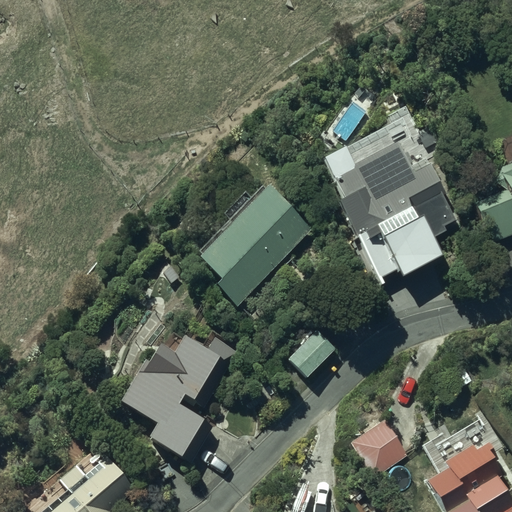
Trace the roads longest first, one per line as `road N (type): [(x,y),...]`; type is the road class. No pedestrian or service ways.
road 1 (track): [(52,0),(92,133),(128,159),(180,149),(226,126),(313,40),(379,0)]
road 2 (residential): [(511,304),(412,328),(386,343),(212,511)]
